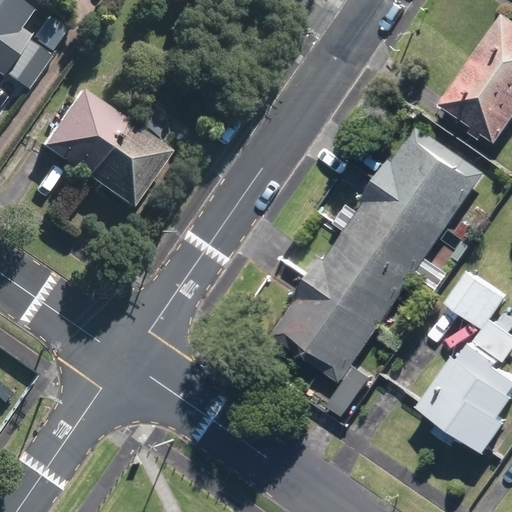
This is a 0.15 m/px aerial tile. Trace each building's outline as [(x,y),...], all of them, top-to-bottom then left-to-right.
[(14,0),(0,0),(0,67),(28,87),(49,56),(26,40),(28,38),(17,30),(31,11),(14,0)] [(474,49),(511,75),(511,8),(505,4),(474,49)] [(179,9),(170,23),(192,39),(202,26),(179,9)] [(499,134),(511,114),(511,75),(474,49),(442,95),(499,134)] [(43,146),(87,176),(127,120),(82,89),(43,146)] [(379,171),(449,219),(487,162),(418,115),(379,171)] [(127,120),(87,176),(132,208),(172,151),(127,120)] [(345,220),(414,268),(449,219),(379,171),(345,220)] [(481,228),(466,217),(458,229),(473,239),(481,228)] [(312,269),(381,317),(414,268),(345,220),(312,269)] [(507,358),(511,350),(511,328),(493,316),(509,293),(469,266),(447,298),(484,324),(476,336),(475,336),(463,353),(458,349),(422,401),(444,417),(438,426),(458,439),(464,430),(488,447),(510,415),(504,411),(511,399),(511,369),(499,361),(503,355),(507,358)] [(342,374),(381,317),(312,269),(272,326),(342,374)] [(404,340),(387,329),(382,336),(399,348),(404,340)] [(357,362),(330,401),(346,413),(373,372),(357,362)]
